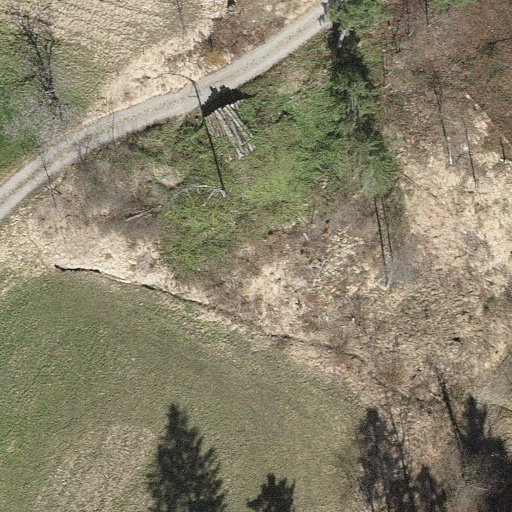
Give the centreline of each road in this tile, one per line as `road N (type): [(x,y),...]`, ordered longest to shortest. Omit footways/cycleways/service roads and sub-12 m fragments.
road 1 (track): [(0,221),(81,149),(337,0)]
road 2 (track): [(403,511),(511,379)]
